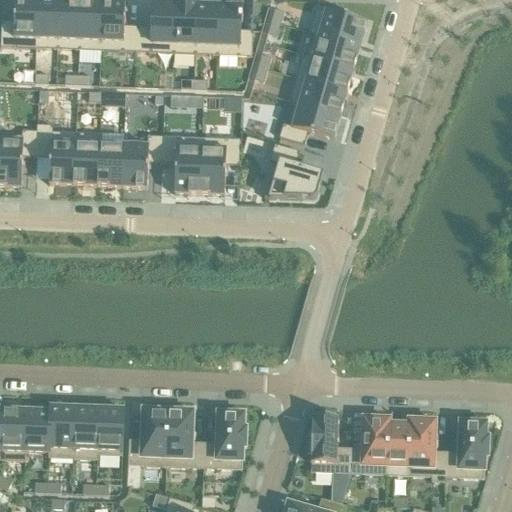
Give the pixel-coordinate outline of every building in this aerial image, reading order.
[(1,24),(1,50),(36,51),(38,1),(15,0),(14,25),(1,24)] [(59,2),(38,1),(36,51),(57,52),(59,2)] [(57,52),(79,53),(81,3),(59,2),(57,52)] [(103,4),(81,3),(79,53),(101,54),(103,4)] [(125,4),(103,4),(101,54),(137,55),(138,29),(125,29),(125,26),(126,26),(126,23),(125,23),(125,4)] [(173,57),(175,6),(174,6),(160,6),(160,4),(159,4),(158,6),(153,5),(152,30),(138,29),(137,55),(157,56),(165,56),(173,57)] [(173,57),(195,57),(197,7),(198,7),(198,6),(174,5),(174,6),(175,6),(173,57)] [(198,7),(197,7),(195,57),(217,58),(218,8),(214,8),(214,6),(213,6),(213,8),(198,7)] [(218,8),(217,58),(252,59),(253,34),(240,33),(241,23),(242,23),(243,19),(241,19),(241,9),(235,9),(235,7),(234,7),(234,9),(218,8)] [(360,49),(367,25),(351,21),(316,11),(309,36),(314,37),(314,36),(360,49)] [(275,12),(271,24),(281,27),(284,14),(275,12)] [(267,37),(277,39),(281,27),(271,24),(267,37)] [(307,59),(354,72),(360,49),(314,36),(314,37),(308,58),(307,59)] [(271,60),(262,57),(258,70),(268,73),(271,60)] [(347,95),(354,72),(307,59),(308,58),(303,57),(303,59),(296,81),(347,95)] [(264,85),(268,73),(258,70),(254,82),(264,85)] [(48,87),(48,77),(35,77),(35,87),(48,87)] [(78,78),(65,78),(65,88),(78,88),(78,78)] [(78,78),(78,88),(91,89),(91,79),(78,78)] [(296,81),(289,105),(294,106),(294,105),(340,118),(347,95),(296,81)] [(181,82),(180,92),(194,93),(194,83),(181,82)] [(194,83),(194,93),(207,93),(207,83),(194,83)] [(89,95),(88,105),(101,105),(102,95),(89,95)] [(102,95),(101,105),(114,106),(115,96),(102,95)] [(171,98),(171,110),(186,110),(187,99),(171,98)] [(202,100),(187,99),(186,110),(202,111),(202,100)] [(304,147),(308,135),(333,143),(340,118),(294,105),(294,106),(288,128),(283,126),(279,140),(290,143),(304,147)] [(49,187),(74,188),(76,136),(53,135),(53,128),(37,128),(37,134),(36,160),(50,160),(49,187)] [(0,190),(21,191),(23,159),(36,160),(37,134),(22,133),(22,138),(0,137),(0,190)] [(101,146),(101,136),(76,136),(74,188),(98,189),(100,146),(101,146)] [(145,148),(124,147),(122,190),(147,191),(148,164),(162,165),(163,139),(146,138),(145,148)] [(199,198),(201,150),(202,140),(163,139),(162,165),(176,165),(174,197),(199,198)] [(224,199),(226,167),(239,167),(240,142),(202,140),(201,150),(199,198),(212,198),(224,199)] [(100,146),(98,189),(122,190),(124,147),(101,146),(100,146)] [(313,203),(314,203),(315,202),(316,202),(316,201),(317,200),(323,178),(295,169),(300,155),(275,147),(270,164),(275,165),(264,201),(312,203),(313,203)] [(48,456),(48,461),(73,462),(75,410),(51,409),(50,409),(50,414),(51,414),(50,456),(48,456)] [(75,410),(73,462),(98,463),(98,458),(97,458),(99,411),(75,410)] [(99,411),(97,458),(98,458),(122,459),(123,454),(124,424),(124,412),(99,411)] [(1,438),(0,454),(1,454),(1,464),(26,465),(26,455),(25,455),(27,413),(2,412),(1,438)] [(129,443),(128,469),(142,469),(166,470),(168,414),(165,414),(165,413),(147,412),(147,413),(143,413),(143,417),(142,443),(129,443)] [(27,413),(25,455),(26,455),(48,456),(50,456),(51,414),(50,414),(27,413)] [(168,414),(166,470),(190,471),(203,472),(204,446),(192,445),(193,422),(193,415),(189,414),(171,413),(171,414),(168,414)] [(204,446),(203,472),(217,472),(242,473),(242,463),(243,449),(245,449),(246,431),(243,431),(244,417),(240,417),(240,416),(222,415),(222,416),(218,416),(217,446),(204,446)] [(308,433),(308,445),(312,445),(311,455),(311,466),(310,476),(335,477),(349,477),(350,451),(337,451),(338,425),(339,420),(313,419),(312,433),(308,433)] [(350,451),(349,477),(362,478),(387,478),(388,469),(389,427),(390,422),(385,422),(368,421),(364,421),(362,452),(350,451)] [(407,470),(407,479),(431,480),(431,485),(446,486),(446,481),(446,455),(434,454),(435,436),(435,424),(431,424),(431,423),(413,423),(409,423),(409,427),(409,428),(407,470)] [(446,455),(446,481),(464,481),(484,482),(484,473),(485,458),(487,458),(488,440),(485,440),(486,426),(482,426),(482,425),(464,425),(460,425),(459,444),(459,455),(446,455)] [(389,427),(388,469),(398,469),(407,470),(409,428),(399,427),(389,427)] [(0,479),(0,490),(7,494),(12,485),(0,479)] [(35,495),(35,496),(48,496),(48,486),(35,486),(35,495)] [(48,486),(48,496),(61,496),(61,486),(48,486)] [(83,497),(96,498),(96,488),(83,487),(83,497)] [(96,488),(96,498),(109,498),(109,488),(96,488)] [(166,511),(193,511),(194,508),(169,501),(166,511)] [(394,501),(394,511),(407,511),(407,501),(394,501)] [(52,502),(51,511),(64,511),(65,503),(52,502)] [(345,511),(346,509),(321,502),(318,511),(310,511),(288,506),(287,509),(286,511),(345,511)]
